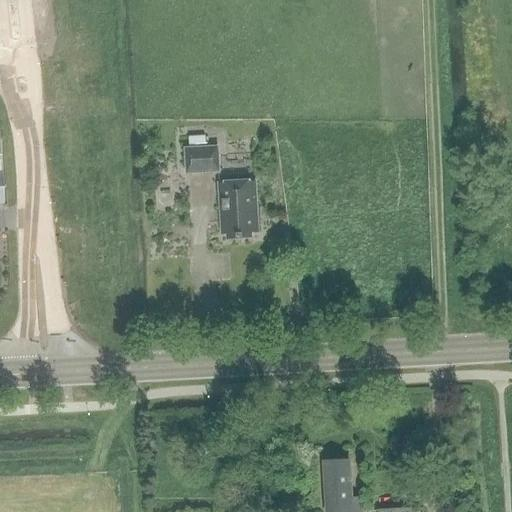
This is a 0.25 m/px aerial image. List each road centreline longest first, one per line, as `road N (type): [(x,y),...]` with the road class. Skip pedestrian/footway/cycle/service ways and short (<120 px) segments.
road 1 (secondary): [(44,371),(511,347)]
road 2 (track): [(428,0),(449,376)]
road 3 (unknown): [(386,0),(388,29),(124,49),(121,0)]
road 4 (tertiary): [(18,65),(44,371)]
